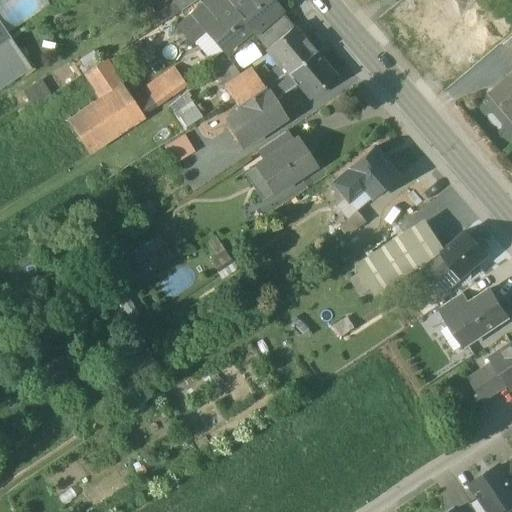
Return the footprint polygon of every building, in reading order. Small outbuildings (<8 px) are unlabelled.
[(179,0),(175,4),(181,11),(197,0),(179,0)] [(205,0),(212,8),(222,0),(205,0)] [(222,0),(212,8),(220,17),(216,20),(213,23),(233,47),(251,31),(255,35),(281,13),(270,0),(222,0)] [(205,7),(183,27),(194,40),(213,23),(216,20),(205,7)] [(281,13),(255,35),(264,45),(291,23),(282,12),(281,13)] [(291,23),(264,45),(281,66),(287,73),(288,74),(315,52),(291,23)] [(0,26),(0,86),(28,68),(0,26)] [(315,52),(288,74),(296,84),(309,99),(336,77),(315,52)] [(240,79),(226,59),(213,71),(226,89),(240,79)] [(123,86),(68,123),(88,154),(196,81),(183,62),(130,97),(123,86)] [(281,66),(268,73),(274,81),(287,73),(281,66)] [(268,73),(264,68),(254,74),(255,74),(263,88),(274,81),(268,73)] [(263,88),(255,74),(254,74),(253,71),(240,79),(226,89),(236,105),(263,88)] [(263,88),(236,105),(241,113),(226,121),(241,146),(283,118),(272,101),(296,84),(288,74),(287,73),(274,81),(263,88)] [(511,73),(509,76),(511,78),(492,93),(507,111),(511,106),(511,73)] [(188,125),(203,114),(192,100),(177,111),(188,125)] [(285,132),(258,150),(265,161),(292,143),(285,132)] [(175,160),(195,151),(187,133),(167,143),(175,160)] [(265,161),(256,167),(266,182),(274,177),(281,188),(314,166),(306,155),(298,154),(293,145),(298,142),(297,140),(292,143),(265,161)] [(375,149),(349,170),(350,171),(364,188),(372,198),(374,200),(399,179),(375,149)] [(350,171),(333,185),(344,198),(354,190),(357,194),(364,188),(350,171)] [(357,194),(354,190),(344,198),(355,211),(356,211),(372,198),(364,188),(357,194)] [(356,212),(337,227),(345,237),(365,221),(356,211),(355,211),(356,212)] [(422,224),(360,264),(378,291),(440,251),(422,224)] [(466,232),(441,253),(441,254),(452,267),(462,278),(487,258),(466,232)] [(452,267),(441,254),(430,264),(441,277),(452,267)] [(441,277),(430,264),(420,272),(431,285),(441,277)] [(441,277),(431,285),(440,297),(462,278),(452,267),(441,277)] [(467,305),(445,319),(463,347),(506,319),(488,291),(467,305)] [(460,294),(438,309),(445,319),(467,305),(460,294)] [(511,342),(489,358),(492,363),(506,384),(509,389),(511,387),(511,342)] [(492,363),(468,380),(482,400),(506,384),(492,363)] [(511,465),(511,463),(501,470),(498,467),(473,484),(481,497),(483,499),(487,496),(496,510),(496,511),(498,511),(511,502),(511,487),(510,485),(511,483),(511,465)] [(496,510),(487,496),(483,499),(481,497),(471,504),(475,511),(498,511),(496,511),(496,510)]
